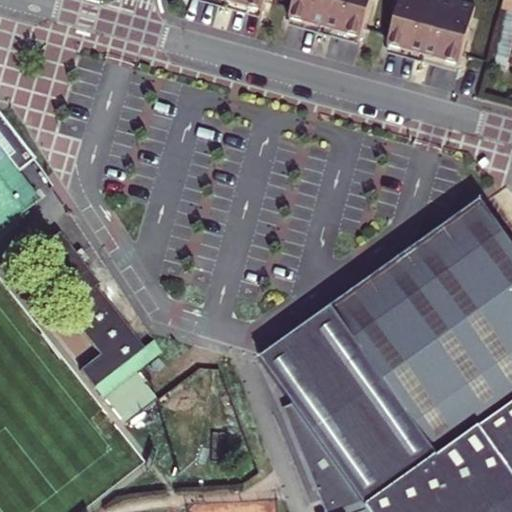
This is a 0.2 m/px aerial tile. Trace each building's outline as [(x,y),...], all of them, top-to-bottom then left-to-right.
[(228,0),(227,5),(263,14),(267,0),(228,0)] [(334,0),(295,0),(290,22),(326,32),(334,0)] [(334,0),(326,32),(362,42),(372,0),(334,0)] [(401,0),(388,49),(424,59),(440,0),(401,0)] [(440,0),(424,59),(460,69),(477,8),(448,0),(440,0)] [(511,0),(505,0),(502,10),(511,12),(511,0)] [(18,218),(38,203),(0,153),(0,231),(13,222),(15,224),(20,220),(18,218)] [(511,511),(511,248),(508,243),(481,205),(261,362),(292,407),(283,411),(324,511),(511,511)] [(103,399),(135,373),(161,354),(152,341),(141,350),(93,288),(97,285),(81,264),(86,259),(80,251),(74,255),(58,234),(50,240),(48,237),(44,241),(46,244),(31,255),(70,306),(64,311),(99,356),(80,371),(102,399),(103,399)] [(145,368),(151,376),(163,367),(157,359),(145,368)] [(103,399),(125,425),(157,400),(135,373),(103,399)]
